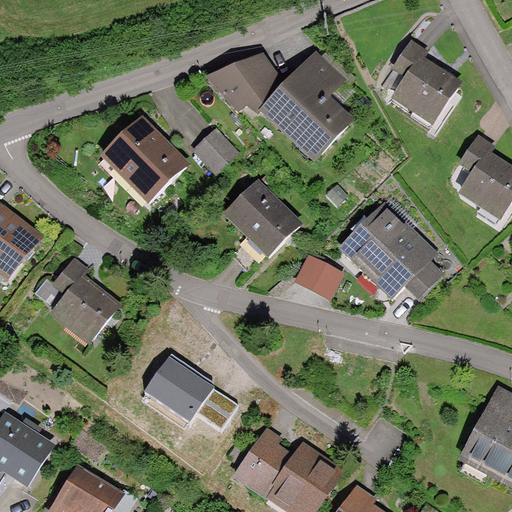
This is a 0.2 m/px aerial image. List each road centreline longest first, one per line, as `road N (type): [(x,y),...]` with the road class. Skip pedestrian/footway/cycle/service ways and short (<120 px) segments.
road 1 (residential): [(511,371),(163,281),(101,246),(45,197),(0,140)]
road 2 (residential): [(0,131),(342,0)]
